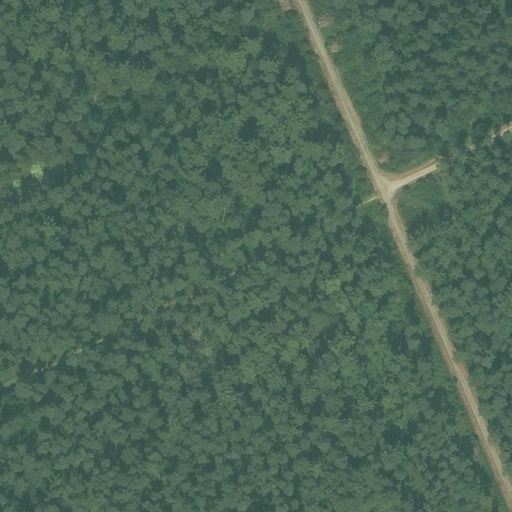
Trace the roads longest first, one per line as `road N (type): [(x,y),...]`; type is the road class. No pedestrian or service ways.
road 1 (track): [(0,385),(511,128)]
road 2 (track): [(296,0),(511,499)]
